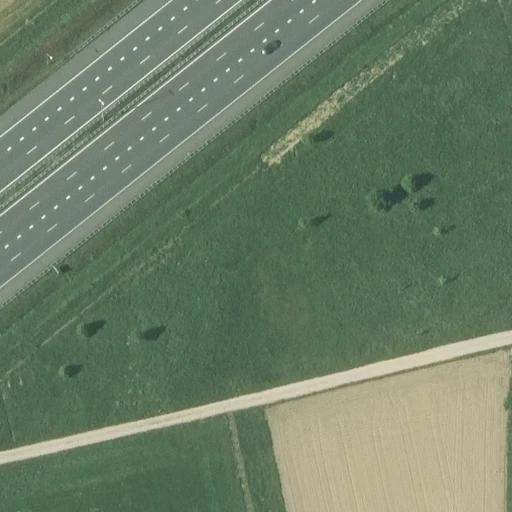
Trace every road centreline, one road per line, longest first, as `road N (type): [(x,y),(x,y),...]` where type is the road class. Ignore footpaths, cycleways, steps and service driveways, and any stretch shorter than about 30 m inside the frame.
road 1 (track): [(511,339),(0,460)]
road 2 (motorway): [(0,241),(303,0)]
road 3 (motorway): [(214,0),(0,169)]
